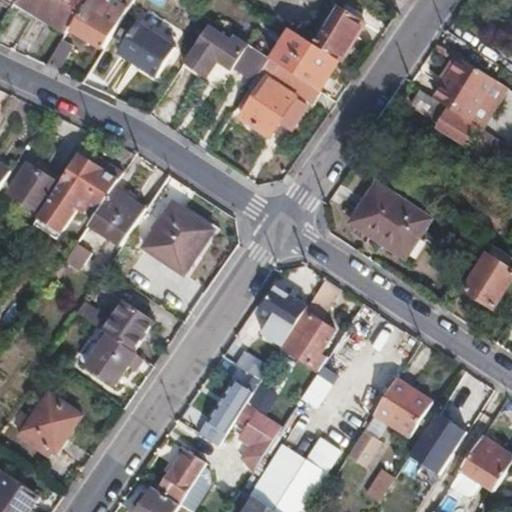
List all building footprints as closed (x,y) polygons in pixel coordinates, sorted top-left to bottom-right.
[(16,0),(15,2),(35,14),(43,0),(16,0)] [(43,0),(35,14),(68,33),(87,0),(43,0)] [(92,0),(74,30),(105,49),(109,42),(130,9),(135,0),(92,0)] [(339,9),(316,47),(341,63),(366,24),(339,9)] [(145,14),(119,54),(156,78),(182,39),(145,14)] [(202,36),(180,70),(194,79),(210,56),(256,85),(266,69),(272,60),(212,22),(202,36)] [(322,93),(324,94),(343,64),(341,63),(316,47),(308,42),(293,32),(275,61),(322,93)] [(63,41),(47,66),(63,74),(77,50),(63,41)] [(466,61),(461,58),(445,85),(450,88),(466,61)] [(272,60),(266,69),(315,105),(322,93),(275,61),(272,60)] [(450,88),(441,102),(472,122),(497,81),(466,61),(450,88)] [(288,127),(303,103),(268,80),(243,119),(270,137),(280,122),(288,127)] [(497,81),(472,122),(483,129),(508,88),(497,81)] [(441,102),(422,91),(414,102),(444,121),(441,127),(474,148),(490,159),(492,155),(506,164),(511,153),(511,147),(483,129),(472,122),(441,102)] [(41,213),(36,221),(59,235),(74,212),(80,216),(85,207),(93,196),(85,191),(90,186),(83,182),(93,167),(97,160),(82,151),(60,185),(41,213)] [(427,151),(404,186),(429,203),(439,189),(426,180),(439,159),(427,151)] [(97,160),(93,167),(119,183),(124,176),(98,159),(97,160)] [(0,165),(0,190),(11,173),(7,170),(0,165)] [(12,194),(41,213),(60,185),(30,166),(12,194)] [(93,196),(85,207),(98,215),(116,188),(119,183),(93,167),(83,182),(90,186),(85,191),(93,196)] [(379,186),(353,223),(372,235),(375,232),(409,254),(431,220),(379,186)] [(98,215),(92,225),(123,246),(131,235),(147,210),(116,188),(98,215)] [(176,206),(147,247),(186,274),(215,232),(176,206)] [(79,243),(68,260),(82,270),(94,253),(79,243)] [(19,249),(10,262),(17,267),(26,253),(19,249)] [(511,272),(489,256),(467,290),(494,308),(511,281),(511,272)] [(284,347),(283,348),(313,367),(323,351),(335,332),(321,323),(342,289),(327,280),(320,290),(309,307),(306,313),(293,332),(284,347)] [(306,313),(309,307),(278,287),(268,304),(263,312),(274,319),(265,334),(284,347),(293,332),(306,313)] [(86,302),(79,313),(113,336),(136,352),(156,323),(126,301),(114,320),(86,302)] [(136,352),(113,336),(91,368),(118,386),(132,366),(138,371),(147,359),(136,352)] [(338,384),(363,398),(382,363),(358,350),(338,384)] [(313,367),(319,372),(330,356),(323,351),(313,367)] [(245,353),(236,365),(262,381),(270,369),(245,353)] [(471,397),(481,382),(468,374),(459,389),(471,397)] [(399,379),(377,414),(413,437),(435,402),(399,379)] [(199,434),(219,446),(254,393),(236,380),(199,434)] [(52,395),(26,432),(57,454),(83,417),(52,395)] [(284,427),(259,410),(243,436),(255,444),(247,456),(257,469),(284,427)] [(440,415),(413,456),(441,475),(468,433),(440,415)] [(363,430),(351,460),(375,469),(387,439),(363,430)] [(511,455),(484,437),(463,469),(496,491),(511,465),(511,455)] [(160,492),(181,506),(197,481),(195,479),(206,463),(187,451),(160,492)] [(367,494),(383,504),(398,477),(383,468),(367,494)] [(4,471),(0,476),(0,493),(11,476),(4,471)] [(0,511),(28,511),(40,496),(11,476),(0,493),(0,511)] [(160,492),(154,488),(138,511),(177,511),(181,506),(160,492)] [(276,511),(243,490),(227,511),(276,511)]
